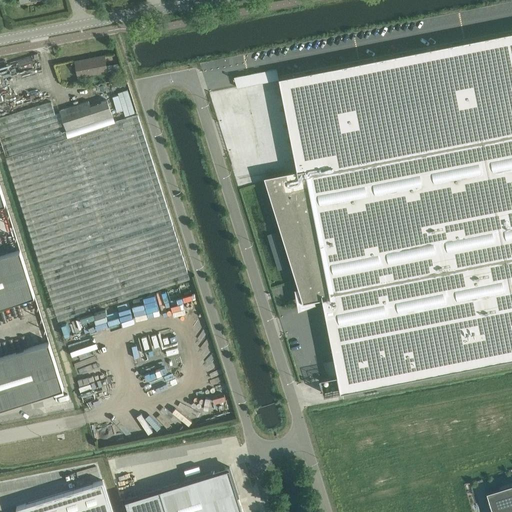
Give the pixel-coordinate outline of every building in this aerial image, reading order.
[(269,174),(264,175),(266,180),(265,180),(266,180),(299,287),(298,287),(300,296),(309,301),(315,300),(314,299),(315,299),(317,298),(322,297),(324,306),(334,358),(337,374),(340,390),(341,391),(511,356),(511,29),(279,76),(282,91),(282,94),(297,169),(269,174)] [(107,71),(106,65),(104,55),(75,60),(78,74),(86,72),(87,75),(107,71)] [(118,94),(112,96),(117,112),(123,110),(124,115),(134,112),(127,89),(117,92),(118,94)] [(137,115),(114,122),(107,100),(90,105),(89,101),(60,110),(60,112),(55,114),(51,102),(0,117),(0,138),(58,321),(190,279),(137,115)] [(20,249),(0,255),(0,306),(35,295),(20,249)] [(49,341),(0,356),(0,407),(64,388),(49,341)] [(243,511),(229,467),(160,488),(167,511),(243,511)] [(112,511),(102,480),(16,506),(17,511),(112,511)] [(511,511),(511,482),(487,490),(493,511),(511,511)] [(167,511),(160,488),(126,499),(129,511),(167,511)]
